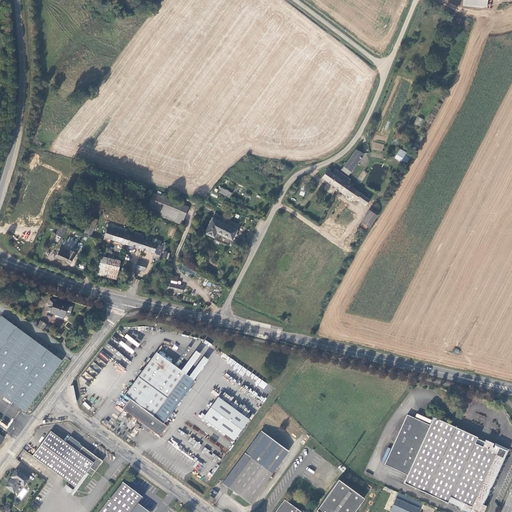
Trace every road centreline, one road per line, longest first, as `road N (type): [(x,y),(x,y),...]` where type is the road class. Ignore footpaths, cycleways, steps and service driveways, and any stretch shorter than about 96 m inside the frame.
road 1 (residential): [(219,320),(286,187),(352,145),(386,69)]
road 2 (secondary): [(219,320),(511,390)]
road 3 (primary): [(0,194),(18,120),(17,0)]
road 4 (unclassified): [(50,392),(203,511)]
road 5 (secondary): [(0,256),(123,297)]
road 6 (unclassified): [(50,392),(123,297)]
